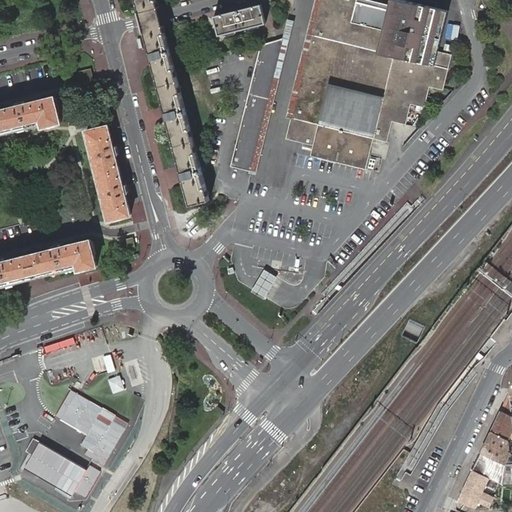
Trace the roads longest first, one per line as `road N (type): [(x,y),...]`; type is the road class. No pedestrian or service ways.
road 1 (primary): [(511,127),(290,371)]
road 2 (primary): [(302,401),(511,180)]
road 3 (unknown): [(161,314),(149,340),(150,413),(96,511)]
road 4 (residential): [(157,220),(109,30)]
road 5 (tertiary): [(425,511),(489,379),(511,353)]
road 6 (secondary): [(150,269),(0,326)]
road 7 (residential): [(0,253),(157,220)]
road 8 (secondary): [(0,345),(116,304),(153,308)]
road 9 (primary): [(268,391),(172,511)]
road 10 (primary): [(200,511),(302,401)]
